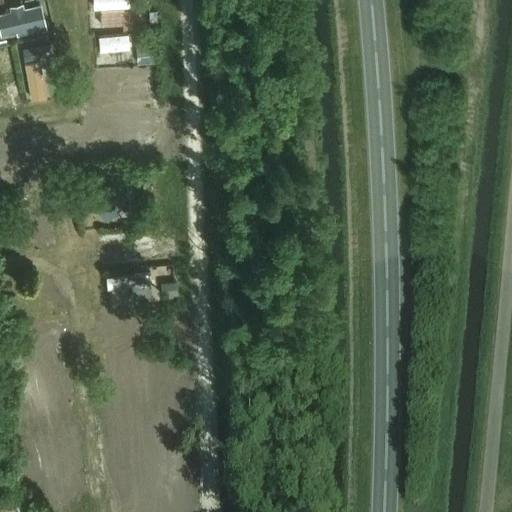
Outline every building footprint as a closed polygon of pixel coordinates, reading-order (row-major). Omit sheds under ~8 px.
[(90,0),(92,25),(140,23),(139,5),(134,5),(133,0),(90,0)] [(12,8),(13,12),(0,14),(0,35),(0,37),(45,27),(40,5),(23,9),(22,5),(12,8)] [(133,45),(131,30),(98,32),(99,47),(133,45)] [(43,94),(40,60),(25,61),(28,95),(43,94)] [(108,111),(109,137),(161,134),(159,108),(108,111)] [(56,153),(54,129),(36,130),(37,155),(56,153)] [(0,144),(0,169),(11,167),(6,143),(0,144)] [(52,235),(45,204),(32,206),(38,238),(52,235)] [(139,231),(103,230),(103,261),(157,262),(158,223),(139,223),(139,231)] [(150,283),(149,271),(105,275),(106,287),(150,283)] [(57,307),(31,308),(30,296),(18,297),(19,321),(58,318),(57,307)] [(147,309),(108,312),(109,325),(148,322),(147,309)] [(60,357),(60,344),(23,346),(23,359),(60,357)] [(119,373),(157,370),(156,348),(109,352),(110,365),(118,364),(119,373)] [(65,400),(20,403),(21,418),(66,415),(65,400)] [(126,429),(127,454),(164,452),(162,427),(126,429)] [(35,451),(36,475),(57,474),(57,463),(72,462),(71,449),(35,451)] [(118,480),(159,478),(158,465),(117,468),(118,480)] [(0,511),(23,511),(29,506),(18,494),(0,511)]
